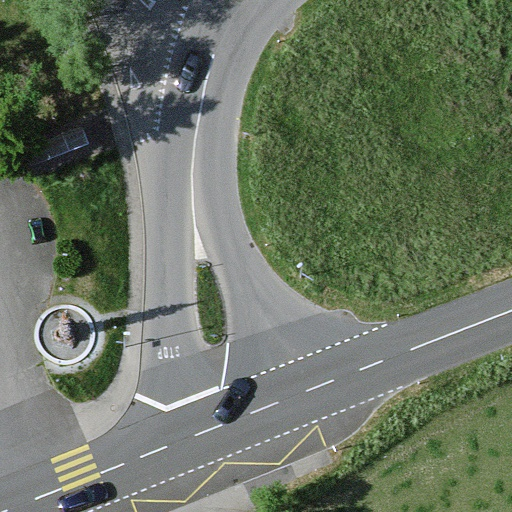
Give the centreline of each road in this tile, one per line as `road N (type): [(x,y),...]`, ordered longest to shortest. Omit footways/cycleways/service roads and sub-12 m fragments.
road 1 (tertiary): [(191,190),(170,354),(187,437)]
road 2 (tertiary): [(299,391),(258,301),(191,190)]
road 3 (primary): [(299,391),(511,313)]
road 4 (primary): [(2,511),(187,437)]
road 5 (tertiary): [(217,20),(191,190)]
road 6 (primary): [(187,437),(299,391)]
